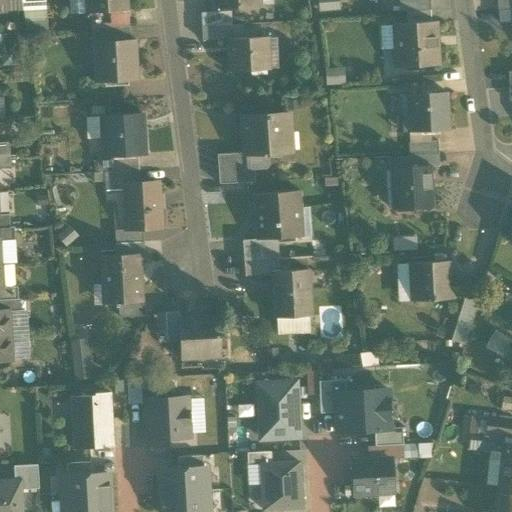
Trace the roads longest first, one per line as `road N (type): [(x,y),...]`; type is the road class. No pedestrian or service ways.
road 1 (residential): [(166,0),(195,219),(195,278)]
road 2 (residential): [(462,0),(489,202)]
